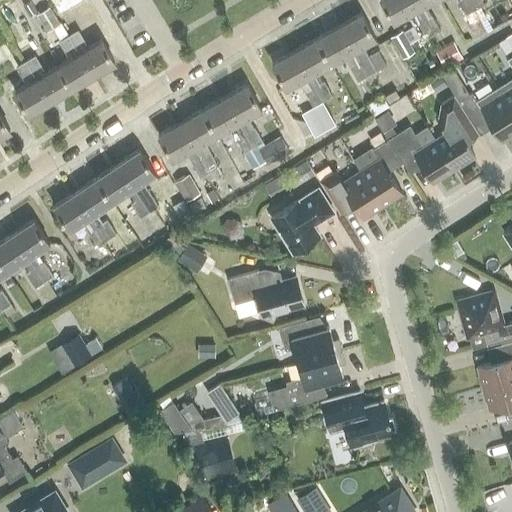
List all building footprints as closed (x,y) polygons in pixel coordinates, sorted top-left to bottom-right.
[(82,0),(53,0),(52,1),(60,14),(82,0)] [(411,0),(381,0),(394,21),(408,14),(414,24),(422,19),(411,0)] [(411,0),(422,19),(430,15),(424,4),(431,0),(411,0)] [(457,0),(466,14),(475,9),(469,0),(457,0)] [(482,0),(469,0),(475,9),(479,6),(484,4),(482,0)] [(37,11),(31,1),(24,5),(30,16),(37,11)] [(61,23),(49,6),(37,14),(48,31),(53,28),(61,23)] [(480,6),(475,9),(484,26),(487,31),(492,28),(480,6)] [(484,26),(475,10),(463,17),(471,33),(484,26)] [(362,45),(375,38),(362,13),(339,26),(353,50),(359,61),(368,56),(362,45)] [(431,14),(430,15),(422,19),(430,34),(439,29),(431,14)] [(430,34),(422,19),(414,24),(413,25),(421,39),(430,34)] [(61,23),(53,28),(60,39),(68,34),(61,23)] [(359,61),(353,50),(339,26),(317,38),(331,63),(344,56),(350,66),(359,61)] [(93,75),(94,75),(115,62),(101,40),(85,49),(83,45),(86,43),(78,30),(69,35),(80,53),(93,75)] [(415,51),(402,30),(390,37),(403,58),(415,51)] [(71,88),(93,75),(80,53),(69,35),(60,41),(68,54),(72,52),(74,56),(58,66),(71,88)] [(317,38),(295,51),(314,86),(322,82),(316,71),(331,63),(317,38)] [(445,67),(463,57),(454,41),(437,50),(445,67)] [(295,51),(272,63),(286,88),(299,81),(305,91),(314,86),(295,51)] [(511,77),(497,87),(502,95),(511,110),(511,55),(507,59),(511,64),(511,66),(511,77)] [(35,56),(26,61),(37,78),(50,101),(71,88),(58,66),(42,75),(40,71),(43,69),(35,56)] [(368,56),(359,61),(367,76),(377,71),(368,56)] [(31,82),(28,84),(15,91),(28,114),(50,101),(37,78),(26,61),(18,66),(25,79),(29,77),(31,82)] [(367,76),(359,61),(350,66),(358,81),(367,76)] [(452,67),(441,74),(447,83),(458,76),(452,67)] [(324,81),(322,82),(314,86),(323,101),(332,95),(324,81)] [(247,84),(225,97),(245,132),(254,127),(248,116),(261,109),(247,84)] [(323,101),(314,86),(305,91),(313,106),(319,103),(323,101)] [(501,139),(511,132),(511,110),(502,95),(497,87),(477,100),(472,93),(459,101),(475,128),(489,119),(501,139)] [(399,96),(395,89),(384,96),(389,103),(399,96)] [(446,132),(435,139),(454,169),(475,156),(465,141),(478,133),(475,128),(459,101),(455,95),(441,104),(437,118),(446,132)] [(203,109),(217,134),(231,126),(237,136),(245,132),(225,97),(203,109)] [(181,122),(195,147),(201,157),(201,156),(210,151),(204,141),(217,134),(203,109),(181,122)] [(0,136),(10,130),(0,112),(0,136)] [(329,112),(308,124),(315,136),(335,124),(329,112)] [(181,122),(180,122),(158,134),(172,159),(186,151),(192,162),(201,157),(195,147),(181,122)] [(254,126),(254,127),(245,132),(253,146),(263,141),(254,126)] [(410,171),(408,168),(420,160),(434,182),(454,169),(435,139),(427,126),(415,134),(411,128),(398,136),(390,141),(409,171),(410,171)] [(392,128),(384,133),(387,137),(388,139),(390,141),(398,136),(392,128)] [(253,146),(245,132),(237,136),(236,137),(244,152),(253,146)] [(280,136),(259,148),(269,163),(289,151),(280,136)] [(388,139),(373,148),(380,159),(361,171),(382,205),(403,192),(402,190),(401,191),(388,172),(403,162),(390,141),(388,139)] [(267,161),(259,148),(257,144),(244,152),(253,168),(267,161)] [(140,197),(141,197),(149,190),(143,181),(155,173),(139,149),(118,163),(134,187),(140,197)] [(211,151),(210,151),(201,156),(210,171),(220,166),(211,151)] [(210,171),(201,156),(201,157),(192,162),(201,177),(210,171)] [(293,187),(311,176),(302,162),(285,173),(293,187)] [(118,163),(96,177),(113,201),(134,187),(118,163)] [(362,217),(382,205),(361,171),(342,182),(335,172),(320,181),(339,211),(354,202),(362,215),(361,216),(362,217)] [(175,181),(187,201),(200,193),(189,173),(175,181)] [(96,177),(75,191),(91,216),(113,201),(96,177)] [(293,251),(297,249),(300,251),(304,251),(308,248),(310,245),(310,241),(320,235),(313,224),(334,211),(318,188),(298,200),(297,199),(271,216),(293,251)] [(149,190),(141,197),(150,211),(159,205),(149,190)] [(212,190),(206,193),(211,203),(217,199),(212,190)] [(75,191),(54,205),(70,230),(83,221),(89,231),(97,225),(91,216),(75,191)] [(141,217),(150,211),(141,197),(140,197),(131,203),(141,217)] [(12,233),(29,257),(35,267),(44,261),(38,251),(50,243),(34,219),(12,233)] [(107,219),(98,225),(107,239),(116,233),(107,219)] [(98,225),(97,225),(89,231),(98,245),(107,239),(98,225)] [(29,257),(12,233),(0,241),(0,260),(7,271),(29,257)] [(462,251),(456,240),(442,249),(454,256),(462,251)] [(177,260),(187,267),(197,250),(188,244),(185,247),(177,260)] [(44,261),(35,267),(45,281),(54,275),(44,261)] [(26,273),(36,287),(45,281),(35,267),(26,273)] [(276,312),(303,304),(303,305),(304,305),(296,276),(295,276),(295,277),(264,286),(259,270),(228,279),(235,303),(258,297),(261,309),(259,314),(273,319),(276,312)] [(463,311),(460,312),(460,315),(463,323),(464,326),(467,325),(470,335),(484,331),(487,343),(487,344),(511,337),(511,321),(502,325),(493,293),(485,295),(483,287),(481,287),(484,295),(460,301),(463,311)] [(7,316),(16,310),(2,289),(0,290),(0,306),(2,309),(7,316)] [(307,320),(278,329),(284,328),(287,339),(284,340),(286,349),(294,347),(298,362),(342,350),(339,338),(333,339),(329,327),(308,332),(305,322),(307,321),(307,320)] [(79,333),(60,345),(73,366),(102,348),(95,337),(85,343),(79,333)] [(478,366),(483,387),(511,379),(511,341),(501,344),(505,358),(478,366)] [(199,357),(215,357),(215,344),(199,344),(199,357)] [(295,380),(287,383),(289,388),(290,392),(295,391),(299,402),(328,394),(327,393),(325,394),(322,383),(343,377),(340,364),(346,362),(342,350),(298,362),(303,378),(295,380)] [(125,377),(111,385),(119,398),(133,390),(125,377)] [(511,379),(483,387),(489,408),(511,402),(511,379)] [(284,389),(270,393),(275,409),(292,405),(290,398),(286,396),(284,389)] [(392,429),(395,428),(392,417),(389,418),(384,400),(365,406),(361,391),(322,401),(331,430),(346,426),(352,448),(370,443),(369,439),(393,432),(392,429)] [(174,433),(191,428),(173,401),(159,410),(174,433)] [(0,473),(3,472),(9,481),(27,471),(17,456),(13,458),(4,445),(9,442),(4,434),(22,423),(13,410),(0,418),(0,473)] [(236,470),(227,436),(192,446),(202,480),(236,470)] [(100,445),(69,463),(82,485),(113,466),(100,445)] [(322,497),(316,487),(296,499),(304,511),(316,511),(324,508),(319,499),(322,497)] [(413,511),(400,490),(365,511),(413,511)] [(272,511),(296,511),(285,492),(267,503),(272,511)] [(65,511),(54,493),(22,511),(65,511)] [(211,511),(202,495),(171,511),(211,511)]
